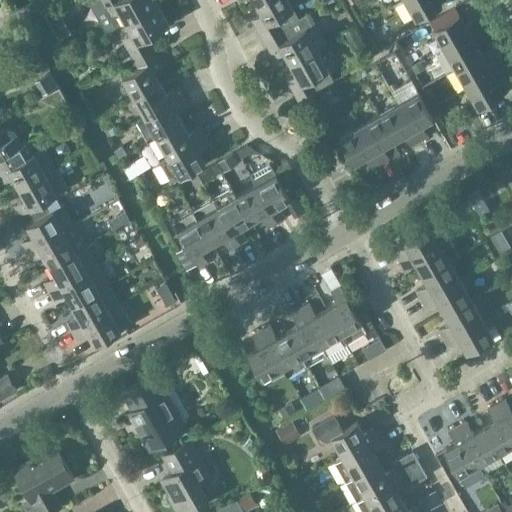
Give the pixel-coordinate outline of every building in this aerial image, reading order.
[(101,0),(117,26),(126,21),(158,2),(156,0),(101,0)] [(299,18),(289,0),(261,0),(257,2),(263,13),(253,18),(265,38),(299,18)] [(406,0),(417,18),(442,3),(440,0),(406,0)] [(170,23),(158,2),(126,21),(132,32),(123,37),(134,56),(153,46),(147,36),(170,23)] [(434,28),(460,14),(456,7),(430,21),(434,28)] [(57,8),(46,14),(59,38),(70,32),(57,8)] [(282,53),(288,64),(317,48),(327,42),(310,12),(299,18),(265,38),(275,57),(282,53)] [(434,28),(445,48),(483,27),(478,17),(466,24),(460,13),(460,14),(434,28)] [(354,26),(346,31),(349,37),(358,32),(354,26)] [(445,48),(456,69),(483,53),(477,42),(488,35),(483,27),(445,48)] [(123,76),(135,96),(160,81),(154,71),(164,65),(153,46),(134,56),(140,67),(123,76)] [(317,48),(288,64),(294,75),(288,79),(300,99),(335,79),(317,48)] [(456,69),(467,87),(505,66),(500,57),(489,63),(483,53),(456,69)] [(421,62),(412,67),(416,74),(425,69),(421,62)] [(510,75),(505,66),(467,87),(478,108),(505,93),(498,82),(510,75)] [(365,69),(357,74),(360,78),(367,74),(365,69)] [(135,96),(146,116),(184,94),(179,85),(167,92),(160,81),(135,96)] [(433,118),(418,92),(398,103),(419,141),(429,136),(422,124),(433,118)] [(146,116),(137,121),(149,141),(158,136),(183,121),(177,110),(189,103),(184,94),(146,116)] [(398,103),(380,113),(394,139),(404,134),(411,146),(419,141),(398,103)] [(448,112),(455,129),(469,123),(463,107),(448,112)] [(380,113),(360,125),(381,163),(391,157),(384,145),(394,139),(380,113)] [(169,155),(206,134),(201,125),(189,132),(183,121),(158,136),(169,155)] [(381,163),(360,125),(340,136),(355,162),(366,156),(373,167),(381,163)] [(0,158),(29,142),(22,130),(20,128),(19,127),(18,126),(16,126),(14,126),(13,126),(11,127),(0,132),(0,158)] [(206,134),(169,155),(160,160),(172,181),(206,161),(199,150),(211,143),(206,134)] [(20,187),(56,166),(45,146),(34,152),(29,142),(0,158),(0,173),(4,181),(14,175),(20,187)] [(122,146),(116,150),(119,156),(126,153),(122,146)] [(233,153),(219,161),(224,170),(238,162),(233,153)] [(251,174),(256,184),(278,222),(287,217),(280,205),(292,198),(271,162),(251,174)] [(56,166),(20,187),(26,197),(15,204),(20,214),(28,209),(55,194),(68,187),(56,166)] [(208,166),(199,172),(204,182),(214,176),(212,174),(208,166)] [(134,167),(128,171),(131,177),(137,173),(134,167)] [(237,195),(252,221),(262,215),(269,227),(278,222),(256,184),(237,195)] [(213,197),(239,244),(248,239),(241,227),(252,221),(237,195),(232,186),(213,197)] [(467,192),(468,194),(471,198),(481,193),(478,187),(467,192)] [(55,194),(28,209),(31,215),(58,199),(55,194)] [(468,194),(461,198),(465,207),(473,202),(471,198),(468,194)] [(194,208),(213,243),(223,237),(230,249),(239,244),(213,197),(194,208)] [(58,199),(31,215),(34,220),(61,205),(58,199)] [(28,251),(75,224),(63,203),(61,205),(34,220),(28,223),(35,235),(23,242),(28,251)] [(194,208),(173,220),(187,245),(197,263),(199,267),(209,261),(202,249),(213,243),(194,208)] [(491,225),(486,228),(490,235),(507,225),(505,221),(503,218),(498,221),(495,216),(488,220),(491,225)] [(394,250),(400,259),(437,238),(426,218),(400,232),(406,243),(394,250)] [(75,224),(28,251),(33,259),(44,252),(51,264),(86,243),(75,224)] [(449,258),(437,238),(400,259),(405,268),(417,261),(423,272),(449,258)] [(511,247),(509,242),(498,249),(501,254),(511,248),(511,247)] [(86,243),(51,264),(57,274),(45,281),(51,290),(98,263),(86,243)] [(187,245),(178,251),(188,268),(197,263),(187,245)] [(460,277),(449,258),(423,272),(429,282),(417,289),(422,298),(460,277)] [(98,263),(51,290),(56,299),(67,292),(73,303),(109,283),(98,263)] [(471,297),(460,277),(422,298),(428,307),(440,300),(446,311),(471,297)] [(109,283),(73,303),(79,314),(68,321),(73,330),(120,303),(109,283)] [(347,342),(367,331),(359,317),(340,285),(331,290),(338,302),(328,308),(347,342)] [(173,294),(165,299),(168,305),(177,300),(173,294)] [(482,315),(471,297),(446,311),(452,321),(440,328),(445,337),(482,315)] [(310,302),(301,307),(328,353),(347,342),(328,308),(317,314),(310,302)] [(120,303),(73,330),(78,338),(90,332),(96,344),(132,323),(120,303)] [(328,353),(301,307),(292,312),(299,324),(288,330),(308,365),(328,353)] [(366,313),(359,317),(367,331),(374,327),(366,313)] [(445,337),(450,346),(462,339),(469,351),(494,336),(490,329),(482,315),(445,337)] [(308,365),(288,330),(278,336),(271,325),(262,330),(283,367),(289,376),(308,365)] [(496,326),(490,329),(494,336),(500,333),(496,326)] [(283,367),(262,330),(253,335),(260,347),(249,353),(264,379),(283,367)] [(204,348),(195,353),(201,364),(210,359),(204,348)] [(155,372),(124,389),(135,408),(131,410),(152,447),(183,429),(163,394),(166,392),(155,372)] [(0,399),(18,389),(9,373),(0,377),(0,399)] [(511,407),(507,399),(498,404),(511,427),(511,407)] [(291,402),(279,409),(284,417),(295,410),(291,402)] [(485,426),(500,452),(511,445),(511,427),(498,404),(489,409),(496,421),(485,426)] [(382,433),(376,424),(364,431),(358,420),(345,428),(338,415),(316,427),(324,442),(333,437),(344,455),(382,433)] [(500,452),(485,426),(475,433),(468,421),(460,426),(481,463),(500,452)] [(290,422),(277,430),(285,443),(298,436),(290,422)] [(481,463),(460,426),(450,432),(456,443),(446,449),(461,475),(481,463)] [(347,480),(381,461),(375,450),(387,443),(382,433),(344,455),(335,460),(347,480)] [(163,478),(172,494),(169,496),(178,511),(184,511),(192,508),(194,510),(199,507),(196,502),(207,496),(198,480),(210,473),(191,440),(164,456),(174,472),(163,478)] [(54,447),(17,468),(35,498),(24,504),(28,511),(47,511),(61,505),(52,489),(72,477),(54,447)] [(404,473),(399,463),(386,470),(381,461),(347,480),(358,500),(404,473)] [(365,511),(380,511),(403,499),(397,488),(410,482),(404,473),(358,500),(365,511)] [(311,475),(304,479),(308,486),(315,482),(311,475)] [(242,511),(244,511),(237,499),(213,511),(242,511)] [(425,511),(426,511),(421,502),(409,510),(403,499),(380,511),(425,511)] [(505,500),(501,502),(507,511),(509,511),(511,511),(507,502),(505,500)] [(503,511),(499,503),(483,511),(503,511)]
